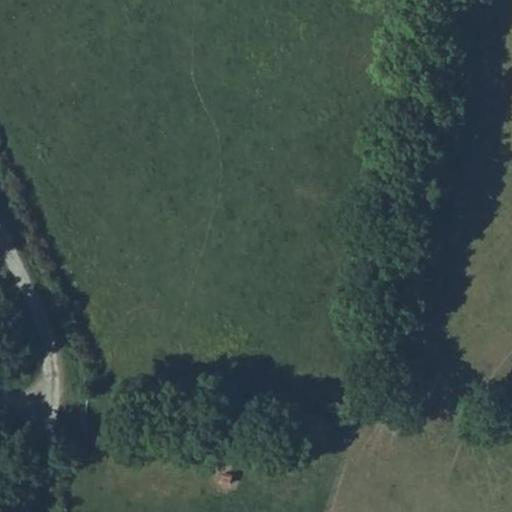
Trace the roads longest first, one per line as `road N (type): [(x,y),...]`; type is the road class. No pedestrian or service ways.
road 1 (track): [(55,381),(49,339),(0,232)]
road 2 (track): [(55,381),(25,505)]
